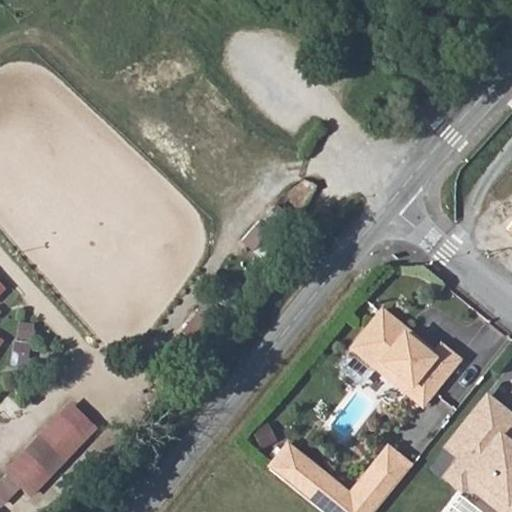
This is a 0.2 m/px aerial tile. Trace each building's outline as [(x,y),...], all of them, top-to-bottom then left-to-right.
[(435,348),(382,304),(352,341),(376,361),(381,355),(409,378),(404,384),(421,398),(458,355),(441,340),(435,348)] [(485,393),(447,438),(461,450),(446,469),(463,482),(473,470),(511,502),(511,503),(507,509),(509,511),(508,511),(511,511),(511,412),(510,414),(485,393)] [(28,495),(99,426),(72,399),(2,468),(28,495)] [(282,438),(264,462),(280,474),(298,450),(282,438)] [(298,450),(280,474),(331,511),(366,511),(410,459),(386,440),(348,486),(298,450)] [(2,474),(0,475),(0,504),(3,507),(18,485),(2,474)]
